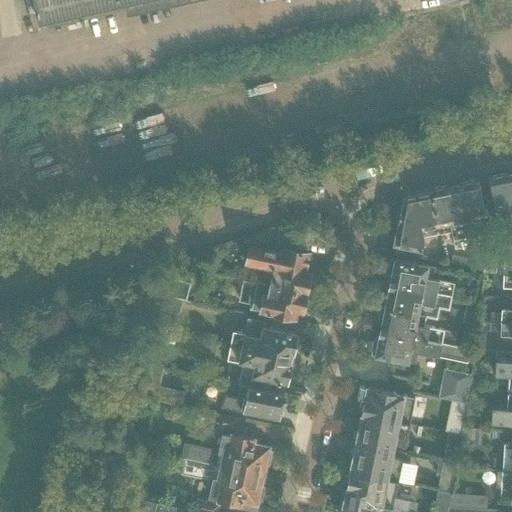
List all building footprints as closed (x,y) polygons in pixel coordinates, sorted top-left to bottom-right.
[(131,0),(32,0),(37,21),(131,0)] [(511,171),(487,177),(477,179),(480,199),(482,207),(493,205),(494,213),(497,221),(500,229),(505,234),(511,234),(511,171)] [(476,179),(452,184),(465,245),(477,242),(474,226),(486,224),(476,179)] [(452,184),(430,189),(439,233),(450,231),(454,247),(465,245),(452,184)] [(402,194),(392,243),(396,244),(394,254),(402,255),(418,258),(420,248),(423,236),(439,233),(430,189),(402,194)] [(247,245),(244,260),(264,264),(260,281),(303,291),(303,290),(302,290),(303,287),(305,285),(307,278),(305,275),(306,273),(307,273),(307,272),(303,271),(307,252),(305,252),(305,249),(296,247),(298,237),(296,237),(297,228),(276,233),(274,246),(277,247),(276,251),(247,245)] [(450,264),(469,267),(467,257),(452,254),(450,264)] [(389,257),(386,272),(389,277),(388,282),(450,295),(453,282),(435,278),(437,270),(429,268),(427,268),(428,265),(409,261),(389,257)] [(467,257),(469,267),(480,270),(482,260),(467,257)] [(482,271),(482,272),(483,272),(492,273),(492,271),(511,272),(511,260),(503,259),(502,263),(483,262),(482,270),(482,271)] [(492,279),(492,281),(501,282),(501,286),(511,286),(511,272),(492,271),(492,273),(492,279)] [(171,278),(166,295),(182,299),(185,300),(190,283),(171,278)] [(243,278),(239,300),(251,303),(250,308),(294,317),(295,309),(299,309),(299,308),(298,308),(299,305),(302,304),(303,296),(302,294),(302,291),(303,291),(260,281),(243,278)] [(382,291),(379,305),(424,314),(435,317),(438,305),(448,307),(450,295),(388,282),(387,288),(382,291)] [(166,295),(162,310),(178,314),(182,299),(166,295)] [(379,305),(376,320),(380,325),(379,330),(441,342),(443,330),(422,325),(424,314),(379,305)] [(490,312),(489,321),(511,322),(511,309),(500,309),(500,312),(490,312)] [(464,313),(462,322),(473,323),(474,314),(464,313)] [(244,334),(232,331),(229,345),(291,358),(296,333),(262,326),(263,322),(247,319),(244,334)] [(511,322),(489,321),(488,332),(499,332),(499,335),(511,335),(511,322)] [(441,342),(379,330),(378,335),(372,338),(369,354),(415,363),(417,351),(466,361),(468,348),(441,342)] [(159,331),(157,342),(168,344),(169,342),(170,336),(170,333),(159,331)] [(243,362),(239,383),(276,391),(278,381),(286,382),(291,358),(229,345),(226,359),(236,361),(243,362)] [(494,361),(493,374),(508,375),(507,392),(511,392),(511,352),(496,351),(496,361),(494,360),(494,361)] [(441,386),(438,398),(451,400),(464,403),(466,390),(470,372),(444,367),(441,386)] [(143,383),(140,397),(181,406),(184,391),(143,383)] [(276,391),(239,383),(236,396),(223,393),(220,406),(278,418),(284,392),(276,391)] [(360,402),(358,408),(361,411),(360,414),(408,424),(410,418),(412,408),(414,397),(403,394),(385,391),(366,387),(363,400),(360,402)] [(511,392),(507,392),(506,407),(490,406),(489,422),(511,423),(511,392)] [(451,400),(447,419),(461,422),(465,403),(464,403),(451,400)] [(214,413),(211,426),(234,431),(237,418),(218,414),(214,413)] [(360,414),(354,443),(392,450),(394,444),(404,446),(408,424),(360,414)] [(461,427),(458,440),(480,442),(481,428),(461,427)] [(184,442),(181,456),(184,457),(261,474),(263,464),(268,465),(271,450),(266,448),(266,447),(252,444),(253,443),(251,442),(252,437),(232,433),(220,431),(217,449),(184,442)] [(354,443),(349,472),(397,481),(401,459),(391,457),(392,450),(354,443)] [(511,443),(503,443),(501,472),(511,472),(511,443)] [(447,447),(444,462),(455,464),(458,449),(447,447)] [(261,474),(182,458),(179,474),(210,480),(207,496),(215,498),(214,501),(219,502),(219,500),(238,504),(239,499),(241,500),(241,499),(255,501),(255,500),(261,501),(264,486),(259,484),(261,474)] [(346,485),(343,498),(391,507),(391,508),(407,511),(409,500),(393,497),(397,481),(349,472),(348,474),(345,476),(343,482),(346,485)] [(511,472),(501,472),(499,498),(510,499),(510,501),(511,501),(511,472)] [(440,474),(437,489),(450,492),(453,476),(440,474)] [(450,492),(448,505),(469,507),(485,509),(486,496),(450,492)] [(343,498),(342,502),(339,503),(338,510),(339,511),(411,511),(407,511),(391,508),(391,507),(343,498)] [(196,499),(192,511),(217,511),(219,504),(200,500),(196,499)] [(140,500),(137,511),(152,511),(154,503),(140,500)] [(187,511),(188,510),(154,503),(152,511),(187,511)]
